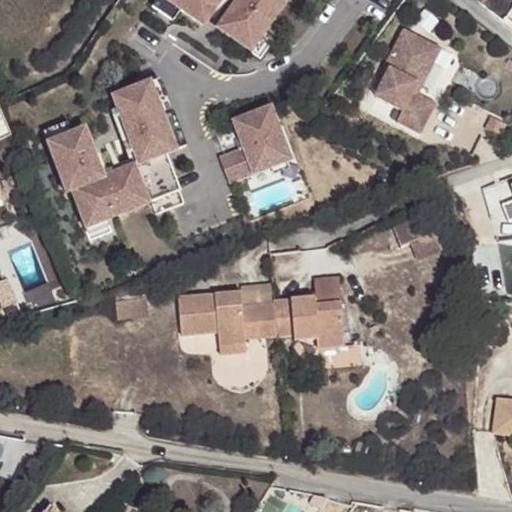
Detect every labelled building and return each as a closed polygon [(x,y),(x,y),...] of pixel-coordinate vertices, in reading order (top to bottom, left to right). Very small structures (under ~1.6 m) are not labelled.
[(219,2),(215,0),(156,0),(154,4),(176,19),(197,33),(219,2)] [(221,42),(245,59),(258,39),(284,0),(233,0),(231,4),(233,5),(216,31),(224,37),(221,42)] [(176,19),(154,4),(146,15),(169,29),(176,19)] [(423,43),(402,32),(388,58),(392,61),(372,97),(395,110),(390,120),(415,134),(431,106),(414,97),(409,94),(414,86),(418,89),(431,65),(416,57),(423,43)] [(258,39),(245,59),(255,66),(268,47),(258,39)] [(423,43),(416,57),(431,65),(438,52),(423,43)] [(75,134),(50,144),(69,193),(81,189),(84,199),(78,201),(89,228),(110,220),(155,203),(159,215),(187,204),(168,155),(189,147),(163,80),(114,99),(141,166),(134,168),(133,166),(111,175),(112,177),(105,180),(88,136),(78,140),(75,134)] [(414,86),(409,94),(414,97),(418,89),(414,86)] [(249,152),(224,161),(234,186),(295,162),(276,111),(238,126),(249,152)] [(45,132),(50,144),(75,134),(71,122),(45,132)] [(511,203),(502,209),(509,225),(511,223),(511,203)] [(110,220),(89,228),(94,240),(115,232),(110,220)] [(405,246),(418,240),(411,221),(388,230),(395,250),(405,246)] [(418,240),(405,246),(412,264),(437,254),(430,236),(418,240)] [(335,305),(333,279),(308,281),(310,300),(311,300),(312,307),(335,305)] [(9,283),(0,287),(0,304),(4,313),(20,306),(9,283)] [(269,304),(267,287),(236,290),(237,294),(237,309),(269,306),(269,304)] [(141,291),(111,293),(113,323),(143,321),(141,291)] [(269,312),(269,306),(237,309),(237,294),(174,299),(177,337),(214,335),(215,348),(239,347),(240,340),(271,338),(269,312)] [(287,311),(269,312),(271,338),(289,337),(289,342),(314,340),(315,349),(339,348),(335,305),(312,307),(311,300),(310,300),(286,302),(287,311)] [(269,304),(269,306),(269,312),(287,311),(286,302),(269,304)] [(239,347),(215,348),(215,358),(240,356),(239,347)] [(511,413),(509,413),(511,401),(493,398),(488,432),(511,435),(511,413)]
